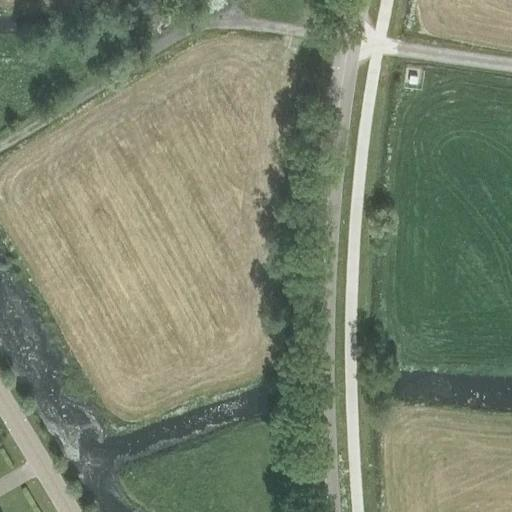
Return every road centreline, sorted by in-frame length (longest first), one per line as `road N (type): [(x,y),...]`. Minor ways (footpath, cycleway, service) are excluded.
road 1 (tertiary): [(328,511),(322,279),(329,160),(349,42)]
road 2 (track): [(0,146),(209,16),(349,42)]
road 3 (unclassified): [(349,42),(511,66)]
road 4 (unclassified): [(64,511),(0,403)]
